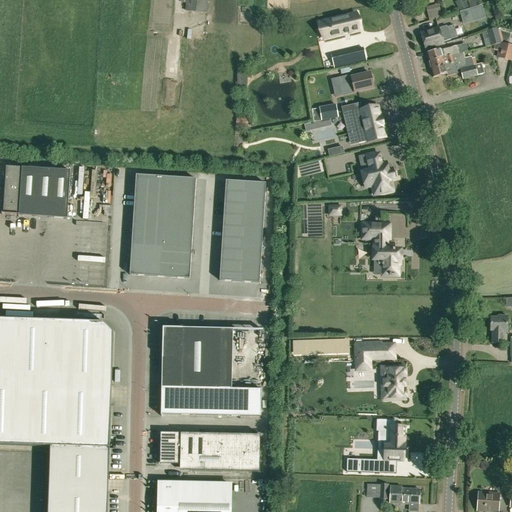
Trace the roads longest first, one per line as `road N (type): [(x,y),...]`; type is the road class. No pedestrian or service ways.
road 1 (secondary): [(449,511),(456,293),(392,0)]
road 2 (unclassified): [(135,511),(137,303)]
road 3 (unknown): [(258,172),(222,174),(214,184),(208,308)]
road 4 (unclassified): [(0,292),(137,303)]
road 5 (unclassified): [(137,303),(257,312)]
